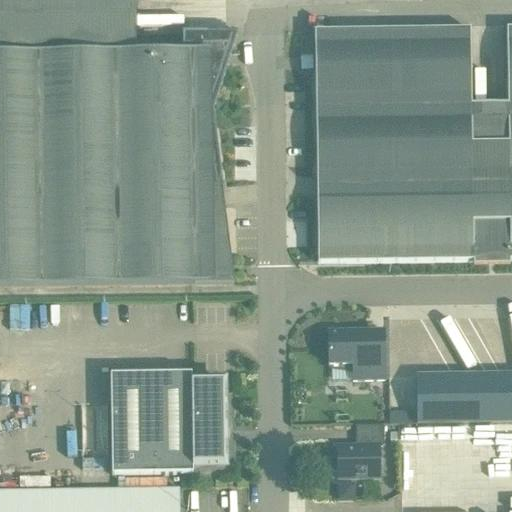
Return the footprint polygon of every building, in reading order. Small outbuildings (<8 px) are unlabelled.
[(0,0),(0,289),(233,286),(232,272),(231,270),(231,269),(224,208),(221,190),(212,113),(225,69),(237,34),(181,35),(182,54),(135,55),(133,0),(0,0)] [(469,31),(313,33),(316,179),(317,266),(511,263),(511,30),(505,30),(507,126),(471,127),(469,31)] [(312,38),(300,39),(300,44),(300,53),(300,58),(312,58),(312,38)] [(368,333),(327,334),(328,368),(331,367),(331,383),(352,382),(352,383),(384,383),(383,333),(382,333),(368,333)] [(191,376),(110,377),(111,478),(192,476),(192,468),(224,468),(223,404),(223,384),(191,384),(191,376)] [(511,376),(416,378),(416,426),(511,424),(511,376)] [(416,413),(388,414),(389,426),(416,426),(416,413)] [(333,457),(329,460),(329,469),(333,472),(337,472),(337,482),(379,481),(378,447),(383,447),(383,427),(355,428),(355,447),(337,448),(337,457),(333,457)] [(397,435),(389,435),(389,447),(397,447),(397,435)] [(353,485),(337,485),(337,502),(353,502),(353,485)]
